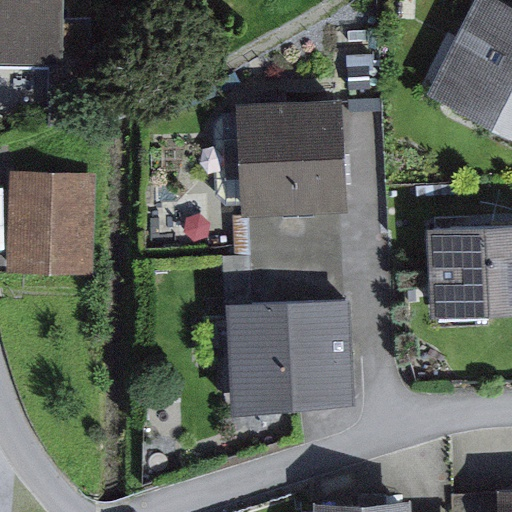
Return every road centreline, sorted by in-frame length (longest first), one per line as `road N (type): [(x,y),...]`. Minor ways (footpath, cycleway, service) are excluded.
road 1 (residential): [(179,511),(383,434),(511,410)]
road 2 (residential): [(0,404),(47,485),(73,511)]
